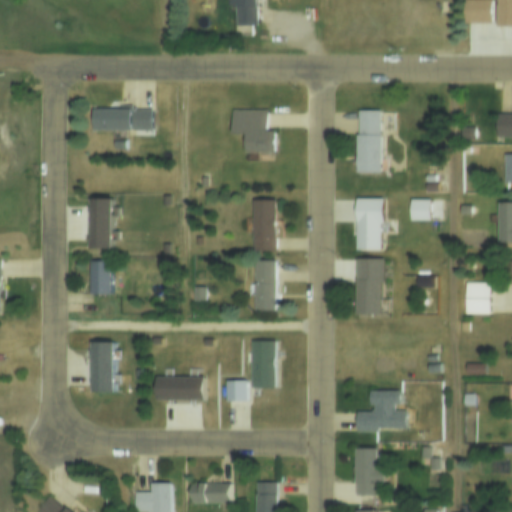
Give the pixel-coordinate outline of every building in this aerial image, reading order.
[(254,0),(254,27),(234,28),(233,6),(227,6),(227,0),(254,0)] [(489,0),(489,22),(462,22),(462,0),(489,0)] [(511,0),(511,27),(495,28),(495,5),(497,5),(497,0),(511,0)] [(115,113),(115,109),(132,109),(132,113),(149,112),(149,136),(88,137),(88,113),(115,113)] [(244,137),(230,137),(229,110),(265,110),(265,134),(273,134),(273,156),(244,156),(244,137)] [(378,110),(378,174),(356,174),(356,110),(378,110)] [(496,114),(511,113),(511,139),(496,139),(496,114)] [(472,126),(472,137),(460,137),(460,126),(472,126)] [(468,145),(468,153),(460,153),(460,145),(468,145)] [(502,154),(511,154),(511,185),(503,185),(502,154)] [(425,172),(435,172),(435,180),(425,180),(425,172)] [(354,200),(382,200),(382,224),(379,224),(380,251),(355,251),(354,200)] [(252,202),(273,202),(273,253),(252,253),(252,202)] [(459,204),(468,204),(468,214),(459,214),(459,204)] [(497,204),(511,204),(511,245),(497,245),(497,204)] [(109,208),(109,259),(87,259),(87,208),(109,208)] [(381,260),(382,316),(354,317),(354,260),(381,260)] [(272,262),(273,313),(253,313),(252,262),(272,262)] [(87,267),(106,267),(107,302),(87,302),(87,267)] [(488,282),(488,313),(464,313),(464,282),(488,282)] [(202,288),(202,303),(190,303),(190,288),(202,288)] [(250,341),(272,341),(272,389),(250,389),(250,341)] [(109,349),(110,400),(87,400),(87,349),(109,349)] [(464,362),(484,362),(484,373),(464,373),(464,362)] [(428,363),(439,363),(439,370),(428,371),(428,363)] [(201,381),(201,403),(153,404),(153,381),(201,381)] [(245,381),(245,403),(223,403),(223,382),(245,381)] [(398,405),(394,405),(394,412),(406,412),(406,430),(377,430),(377,432),(356,432),(356,412),(373,412),(373,405),(369,405),(369,391),(398,391),(398,405)] [(462,393),(473,393),(473,404),(462,404),(462,393)] [(374,470),(383,470),(383,485),(374,485),(374,497),(355,497),(354,451),(374,450),(374,470)] [(253,511),(253,484),(273,483),(273,511),(253,511)] [(226,484),(226,500),(186,500),(186,484),(226,484)] [(146,498),(146,491),(167,491),(167,511),(128,511),(128,498),(146,498)] [(35,511),(71,511),(46,496),(35,511)]
